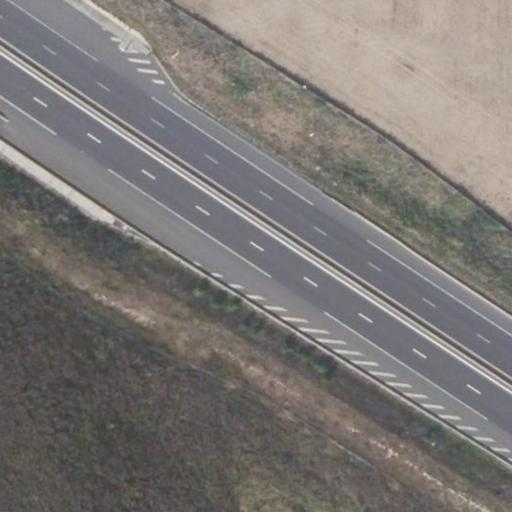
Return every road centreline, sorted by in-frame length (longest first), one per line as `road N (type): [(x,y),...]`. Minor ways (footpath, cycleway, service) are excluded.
road 1 (motorway): [(511,356),(0,13)]
road 2 (motorway): [(0,78),(511,416)]
